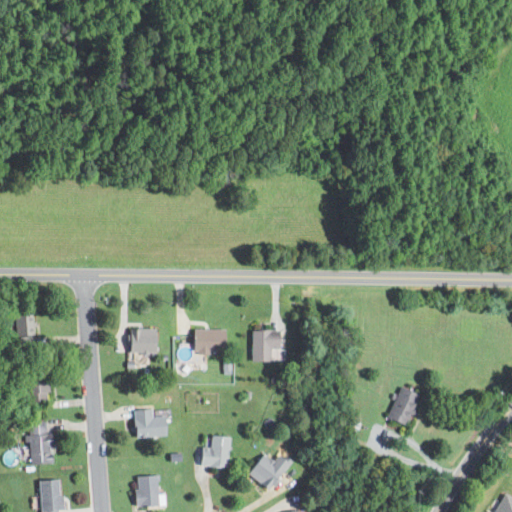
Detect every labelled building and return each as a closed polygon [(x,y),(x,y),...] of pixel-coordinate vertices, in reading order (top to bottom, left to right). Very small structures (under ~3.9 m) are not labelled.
[(12,315),(12,335),(33,335),(33,315),(12,315)] [(153,328),(127,328),(127,352),(153,352),(153,328)] [(223,329),(191,329),(191,352),(223,352),(223,329)] [(249,330),(249,361),(269,361),(269,349),(277,349),(277,330),(249,330)] [(47,402),(47,372),(24,372),(24,402),(47,402)] [(403,425),(417,395),(398,386),(385,417),(403,425)] [(132,409),(132,436),(163,436),(163,416),(150,416),(150,409),(132,409)] [(29,464),(50,463),(47,421),(26,422),(29,464)] [(208,447),(199,447),(198,465),(226,467),(228,436),(209,435),(208,447)] [(262,454),(245,471),(264,490),(290,463),(279,452),(270,462),(262,454)] [(133,507),(156,507),(156,475),(133,475),(133,507)] [(38,511),(58,511),(58,480),(37,481),(38,511)] [(511,511),(511,497),(502,493),(492,511),(511,511)]
